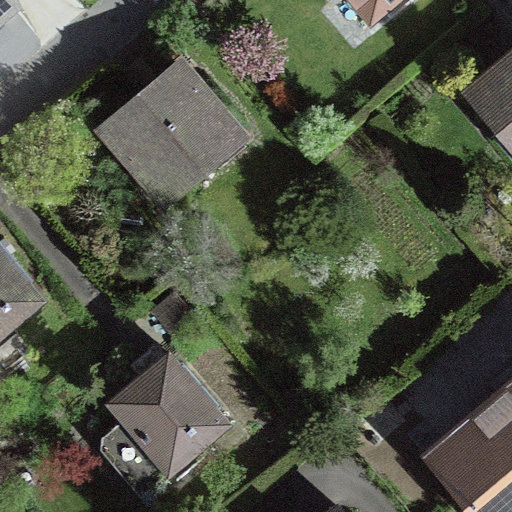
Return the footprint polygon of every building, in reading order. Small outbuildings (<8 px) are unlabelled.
[(0,0),(0,17),(15,5),(10,0),(0,0)] [(393,0),(354,0),(371,19),(393,0)] [(511,59),(474,92),(511,137),(511,59)] [(239,137),(178,64),(105,125),(135,161),(145,152),(176,189),(239,137)] [(0,332),(41,298),(26,280),(29,277),(0,244),(0,332)] [(163,357),(156,349),(134,367),(141,375),(110,401),(168,471),(227,422),(212,404),(214,402),(183,365),(181,367),(169,353),(163,357)] [(511,511),(511,384),(428,456),(475,511),(511,511)]
